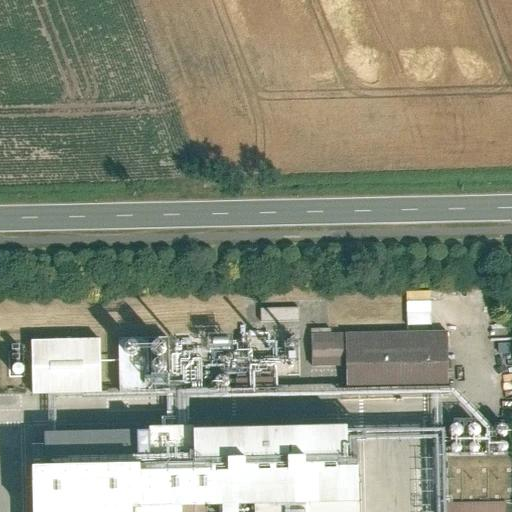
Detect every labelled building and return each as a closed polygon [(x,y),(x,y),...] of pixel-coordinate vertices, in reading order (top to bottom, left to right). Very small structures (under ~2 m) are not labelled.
[(448,388),(447,370),(446,336),(306,341),(308,375),(345,373),(345,392),(448,388)] [(167,340),(117,341),(119,403),(169,401),(167,340)] [(98,343),(30,345),(31,403),(100,401),(98,343)] [(384,511),(382,425),(37,434),(39,511),(384,511)] [(511,511),(511,499),(463,502),(463,511),(511,511)]
